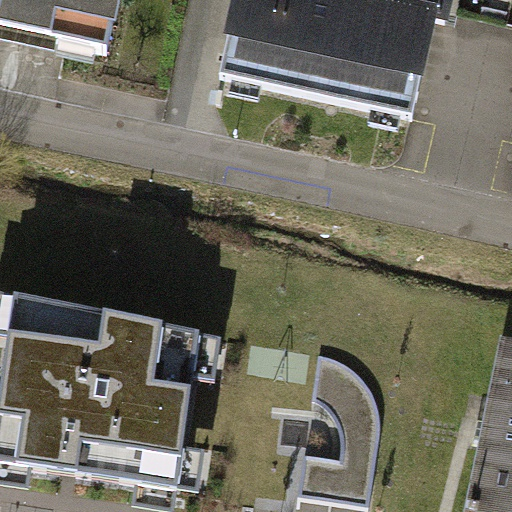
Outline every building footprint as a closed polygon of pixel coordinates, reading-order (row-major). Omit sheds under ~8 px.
[(109,0),(0,0),(0,29),(99,50),(109,0)] [(227,0),(211,77),(405,117),(428,10),(445,14),(447,0),(227,0)] [(198,341),(22,302),(0,436),(0,472),(175,498),(198,341)] [(511,511),(511,345),(502,343),(467,511),(511,511)] [(345,461),(312,456),(306,500),(367,509),(388,367),(327,358),(319,409),(352,414),(345,461)]
